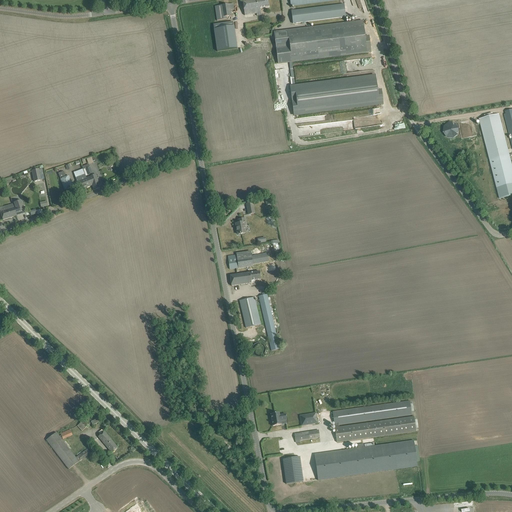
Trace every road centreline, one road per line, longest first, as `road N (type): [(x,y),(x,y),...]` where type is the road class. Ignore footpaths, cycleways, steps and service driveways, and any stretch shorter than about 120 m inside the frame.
road 1 (unclassified): [(278,511),(269,507),(199,154)]
road 2 (primary): [(215,511),(0,301)]
road 3 (unclassified): [(511,232),(487,226),(420,134),(375,0)]
road 4 (unclassified): [(511,494),(283,511)]
road 5 (unclassified): [(201,511),(157,468),(133,461),(50,511)]
road 6 (unclassified): [(51,211),(199,154)]
road 7 (unclassified): [(199,154),(170,2)]
